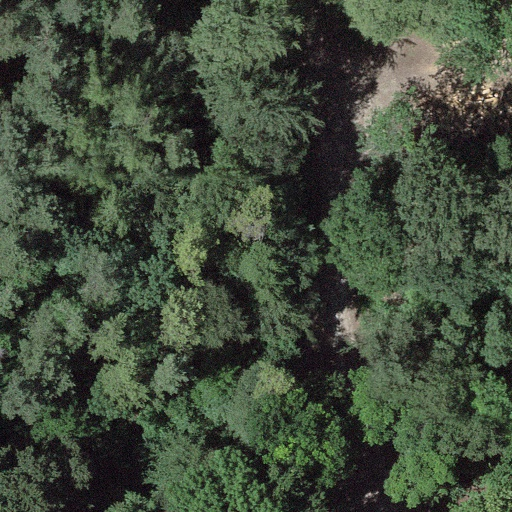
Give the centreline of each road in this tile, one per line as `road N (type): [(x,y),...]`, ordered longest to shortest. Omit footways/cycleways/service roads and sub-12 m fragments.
road 1 (track): [(296,0),(338,170),(345,476),(369,511)]
road 2 (track): [(338,170),(511,116)]
